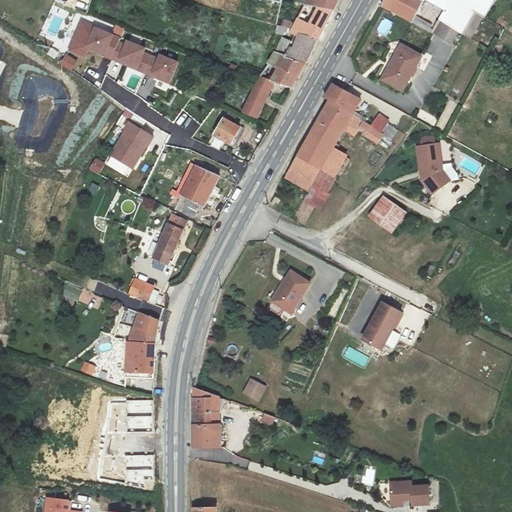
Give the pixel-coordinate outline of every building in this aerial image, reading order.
[(303,0),(303,7),(334,12),(339,0),(303,0)] [(380,0),(377,7),(409,24),(416,1),(416,0),(380,0)] [(440,18),(450,0),(416,0),(416,1),(409,24),(430,35),(440,18)] [(486,18),(493,6),(480,0),(450,0),(440,18),(445,21),(456,28),(461,31),(473,11),(486,18)] [(334,12),(303,7),(290,35),(299,38),(318,43),(321,43),(326,29),(331,19),(334,12)] [(456,28),(445,21),(440,31),(451,38),(456,28)] [(83,57),(87,49),(95,29),(81,23),(69,50),(83,57)] [(113,36),(95,29),(87,49),(112,60),(119,43),(111,40),(113,36)] [(318,43),(299,38),(287,57),(306,65),(318,43)] [(120,39),(119,43),(112,60),(120,63),(121,60),(138,67),(144,53),(145,49),(120,39)] [(401,44),(388,67),(391,69),(384,82),(401,91),(421,55),(401,44)] [(292,89),(306,65),(287,57),(276,51),(263,73),(261,72),(244,108),(258,115),(277,82),(292,89)] [(152,56),(144,53),(138,67),(121,60),(120,63),(145,73),(152,56)] [(76,61),(66,55),(60,64),(71,70),(76,61)] [(159,60),(152,56),(145,73),(153,76),(154,73),(171,80),(178,63),(161,55),(159,60)] [(154,73),(153,76),(170,83),(171,80),(154,73)] [(330,97),(324,107),(366,130),(363,135),(376,143),(382,133),(380,131),(388,119),(378,113),(370,126),(362,121),(364,118),(353,111),(360,100),(332,84),(327,94),(330,97)] [(366,130),(324,107),(298,155),(285,178),(308,191),(321,168),(335,176),(345,156),(332,148),(343,129),(349,133),(351,130),(355,132),(357,131),(363,135),(366,130)] [(421,110),(417,117),(433,125),(437,118),(421,110)] [(240,127),(222,118),(213,135),(231,145),(240,127)] [(154,137),(131,124),(111,156),(131,167),(139,154),(141,156),(148,144),(150,145),(154,137)] [(380,140),(390,145),(399,129),(390,124),(380,140)] [(439,143),(417,146),(422,179),(433,193),(450,180),(443,170),(439,143)] [(139,154),(131,167),(134,169),(141,156),(139,154)] [(480,176),(485,163),(463,154),(458,167),(480,176)] [(96,158),(89,169),(97,173),(104,163),(96,158)] [(180,196),(199,205),(205,207),(219,177),(195,165),(180,196)] [(335,176),(321,168),(308,191),(293,219),(304,224),(323,192),(325,193),(335,176)] [(92,181),(88,188),(97,192),(100,186),(92,181)] [(193,215),(199,205),(180,196),(175,207),(193,215)] [(391,232),(405,213),(383,197),(369,217),(391,232)] [(172,213),(154,257),(168,263),(187,219),(172,213)] [(290,269),(271,299),(291,312),(310,282),(290,269)] [(135,278),(129,292),(147,300),(153,286),(135,278)] [(67,286),(66,297),(79,299),(81,288),(67,286)] [(84,290),(79,301),(98,309),(103,298),(84,290)] [(401,311),(382,301),(363,338),(382,348),(401,311)] [(128,342),(153,342),(155,330),(159,320),(139,312),(128,342)] [(126,372),(152,372),(153,342),(128,342),(126,372)] [(85,362),(81,371),(91,375),(95,366),(85,362)] [(251,379),(243,393),(258,401),(266,387),(251,379)] [(220,446),(219,397),(193,388),(193,446),(220,446)] [(134,431),(153,431),(153,401),(126,402),(126,419),(128,419),(128,428),(134,428),(134,431)] [(265,413),(262,422),(273,426),(276,416),(265,413)] [(126,477),(153,477),(153,455),(126,455),(126,477)] [(411,481),(390,483),(392,505),(404,504),(404,499),(412,499),(413,503),(429,502),(428,484),(411,485),(411,481)] [(46,511),(79,511),(71,511),(68,511),(69,501),(48,499),(46,511)]
